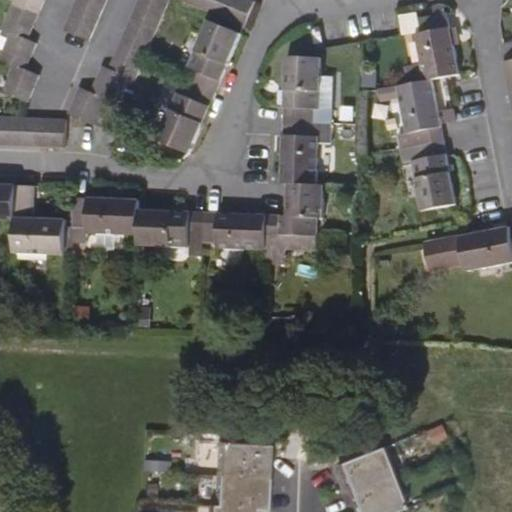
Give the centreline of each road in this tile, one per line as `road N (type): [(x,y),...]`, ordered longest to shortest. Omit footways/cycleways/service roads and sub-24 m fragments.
road 1 (residential): [(0,160),(103,164),(154,181),(197,177),(223,153),(259,39),(295,9)]
road 2 (residential): [(478,0),(511,183)]
